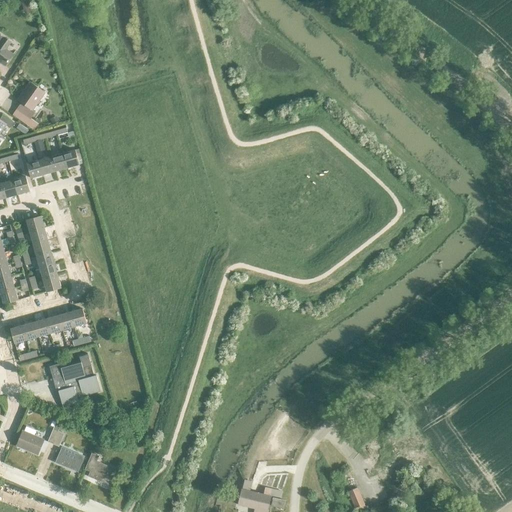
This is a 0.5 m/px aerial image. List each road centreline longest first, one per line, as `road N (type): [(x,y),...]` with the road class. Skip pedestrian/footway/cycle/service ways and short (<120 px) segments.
road 1 (unclassified): [(305,454),(343,413),(511,292)]
road 2 (unclassified): [(511,132),(357,0)]
road 3 (residential): [(0,317),(73,294),(51,199)]
road 4 (residential): [(0,445),(14,411),(0,329)]
